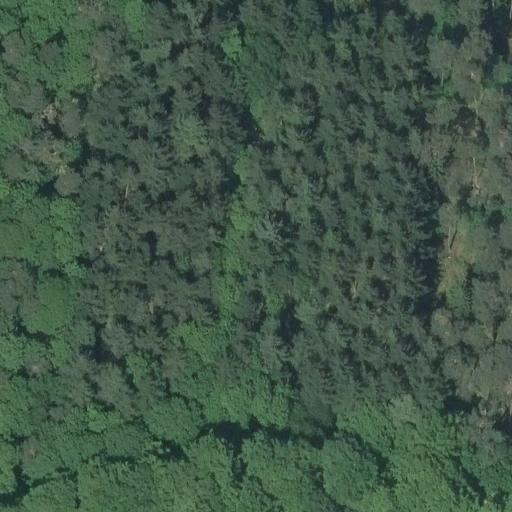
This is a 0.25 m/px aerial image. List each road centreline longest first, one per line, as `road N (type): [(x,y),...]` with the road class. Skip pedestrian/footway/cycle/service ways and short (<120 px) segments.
road 1 (unknown): [(225,0),(246,55),(254,128),(251,218),(210,480)]
road 2 (track): [(511,506),(308,473),(210,480)]
road 3 (track): [(210,480),(60,511)]
